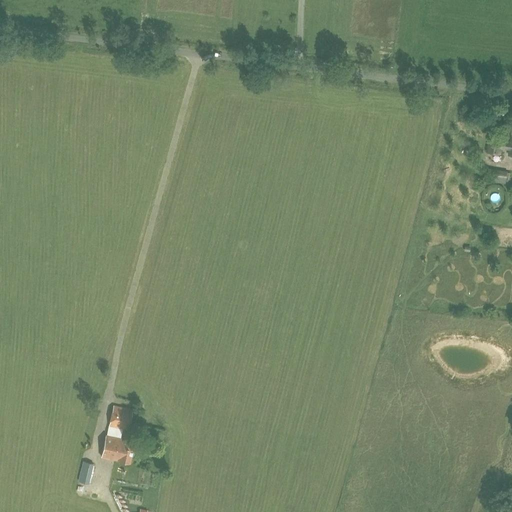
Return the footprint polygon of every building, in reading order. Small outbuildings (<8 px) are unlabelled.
[(509,155),(511,154),(511,132),(511,139),(502,138),(489,136),(487,151),(500,153),(501,149),(510,150),(509,155)] [(488,181),(506,184),(508,171),(490,169),(488,181)] [(133,410),(113,405),(109,425),(122,428),(128,429),(133,410)] [(84,450),(92,428),(69,420),(62,442),(84,450)] [(105,434),(101,456),(118,459),(118,460),(130,462),(134,440),(120,437),(106,435),(105,434)] [(0,487),(23,493),(32,451),(13,447),(13,450),(2,448),(0,457),(0,487)] [(93,463),(83,461),(78,480),(89,483),(93,463)] [(61,511),(67,482),(59,481),(60,476),(49,474),(50,471),(39,469),(31,511),(61,511)]
